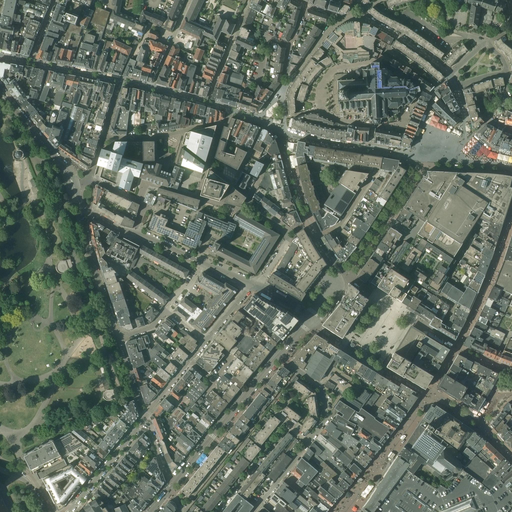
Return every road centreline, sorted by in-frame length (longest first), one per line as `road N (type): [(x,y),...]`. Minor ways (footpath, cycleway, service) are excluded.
road 1 (residential): [(171,485),(278,355)]
road 2 (residential): [(309,441),(286,423),(216,511)]
road 3 (residential): [(118,338),(82,209)]
road 4 (residential): [(201,262),(82,209)]
road 5 (residential): [(73,183),(0,88)]
